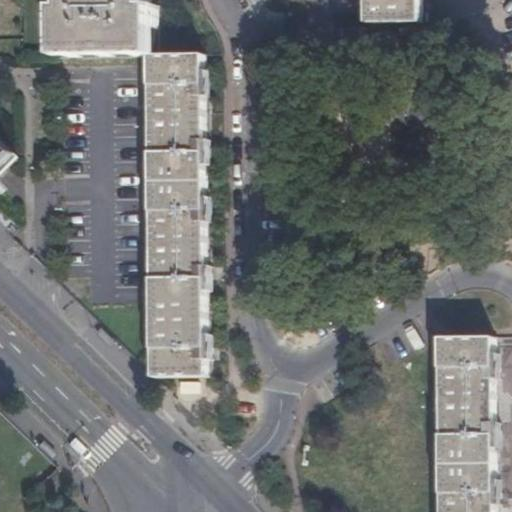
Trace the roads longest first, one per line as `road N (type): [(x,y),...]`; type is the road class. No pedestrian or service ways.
road 1 (residential): [(282,376),(245,305),(244,45),(221,0)]
road 2 (secondary): [(217,494),(0,279)]
road 3 (residential): [(282,376),(445,282),(487,273),(511,282)]
road 4 (secondary): [(0,347),(171,511)]
road 5 (unknown): [(41,320),(36,205),(49,191),(99,190)]
road 6 (residential): [(217,494),(278,431),(282,376)]
